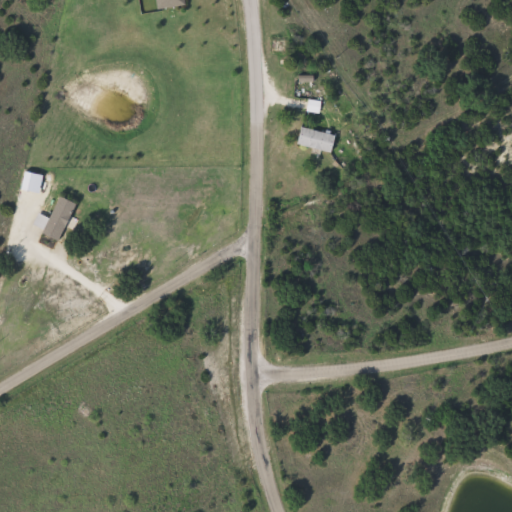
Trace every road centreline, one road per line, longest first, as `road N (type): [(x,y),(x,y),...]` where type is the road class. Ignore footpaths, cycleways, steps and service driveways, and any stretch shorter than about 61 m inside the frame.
road 1 (residential): [(275,511),(251,378),(259,133),(251,0)]
road 2 (residential): [(0,390),(252,241)]
road 3 (residential): [(251,378),(298,379),(511,343)]
